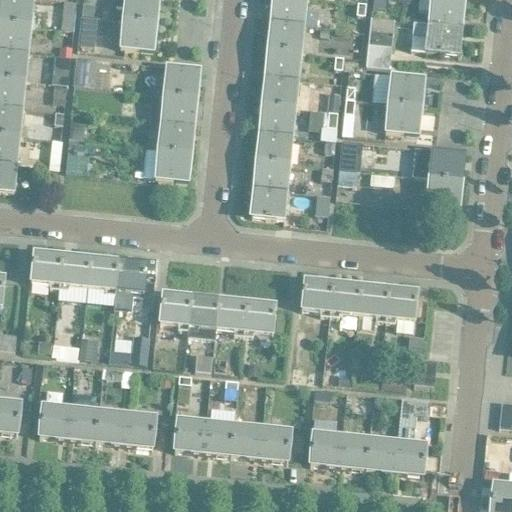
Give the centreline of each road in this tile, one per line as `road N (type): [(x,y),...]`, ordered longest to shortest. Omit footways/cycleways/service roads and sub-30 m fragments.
road 1 (residential): [(0,471),(420,511)]
road 2 (residential): [(483,266),(215,242)]
road 3 (residential): [(483,266),(508,0)]
road 4 (residential): [(462,511),(483,266)]
road 5 (residential): [(215,242),(238,0)]
road 6 (residential): [(215,242),(0,221)]
